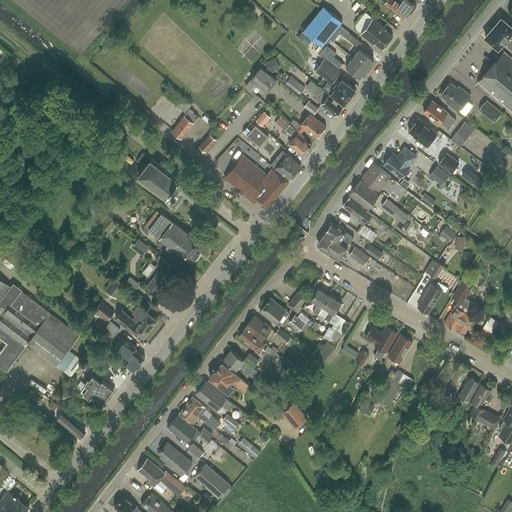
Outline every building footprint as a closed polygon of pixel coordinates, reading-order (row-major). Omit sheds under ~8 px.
[(386,0),(385,2),(403,16),(405,17),(410,11),(411,12),(416,4),(415,3),(410,0),(398,0),(398,1),(396,0),(386,0)] [(321,46),(342,22),(323,6),(303,31),(321,46)] [(375,43),(381,47),(383,48),(392,36),(385,30),(386,28),(373,18),(361,33),(374,44),(375,43)] [(511,27),(501,18),(485,37),(498,48),(505,41),(508,44),(508,47),(511,49),(511,27)] [(347,31),(342,27),(338,31),(344,36),(347,31)] [(345,38),(358,48),(362,43),(349,33),(345,38)] [(327,46),(321,54),(330,61),(334,56),(337,53),(327,46)] [(367,69),(370,64),(374,60),(360,49),(353,58),(367,69)] [(511,110),(511,59),(503,52),(478,81),(511,110)] [(330,61),(340,68),(344,64),(334,56),(330,61)] [(360,77),(367,69),(353,58),(346,66),(360,77)] [(340,72),(331,64),(324,59),(316,69),(332,82),(334,78),(337,81),(333,86),(336,88),(332,93),(335,96),(339,99),(344,103),(355,89),(342,79),(341,81),(336,77),(340,72)] [(279,69),(275,60),(266,63),(270,72),(279,69)] [(266,92),(276,79),(262,67),(246,85),(251,90),(256,83),(266,92)] [(286,83),(299,94),(305,87),(291,76),(286,83)] [(471,96),(463,89),(462,91),(451,82),(441,95),(452,104),(451,105),(459,111),(471,96)] [(163,94),(185,112),(192,104),(169,86),(163,94)] [(342,105),(319,86),(311,95),(321,103),(321,104),(326,108),(328,109),(335,114),(342,105)] [(432,100),(424,111),(432,118),(431,119),(438,125),(439,122),(448,129),(455,120),(446,113),(448,111),(441,105),(440,106),(432,100)] [(309,101),(304,107),(314,114),(318,108),(309,101)] [(495,122),(502,113),(486,101),(479,110),(495,122)] [(182,137),(199,116),(193,112),(194,111),(190,108),(173,130),(182,137)] [(264,112),(256,121),(263,126),(271,117),(264,112)] [(296,130),(301,134),(305,128),(317,138),(320,134),(322,134),(324,131),(323,130),(326,126),(309,113),(301,124),(301,125),(296,130)] [(411,127),(409,131),(419,139),(419,141),(427,147),(438,133),(418,118),(415,123),(413,123),(411,126),(411,127)] [(461,147),(475,129),(465,121),(451,139),(461,147)] [(247,128),(243,131),(260,146),(268,136),(254,123),(251,126),(253,127),(250,130),(247,128)] [(294,137),(289,144),(290,145),(290,146),(293,148),(295,149),(301,153),(301,155),(302,156),(305,155),(306,154),(306,152),(311,146),(304,139),(305,137),(301,134),(296,130),(290,124),(285,130),(294,137)] [(206,151),(217,139),(211,134),(200,146),(206,151)] [(416,156),(405,147),(398,157),(393,153),(384,164),(401,178),(410,167),(409,166),(416,156)] [(271,164),(288,178),(289,180),(301,165),(299,164),(283,150),(271,164)] [(451,173),(459,162),(446,152),(438,163),(451,173)] [(150,159),(144,154),(138,161),(144,167),(150,159)] [(269,204),(289,180),(273,167),(267,174),(243,154),(224,177),(255,202),(258,198),(266,204),(269,204)] [(144,167),(138,174),(167,197),(171,192),(175,195),(179,189),(175,186),(180,181),(151,158),(150,159),(144,167)] [(374,163),(362,178),(379,191),(390,176),(374,163)] [(470,165),(464,174),(485,188),(491,179),(470,165)] [(441,185),(449,175),(437,166),(429,176),(441,185)] [(360,180),(350,193),(362,203),(361,205),(368,210),(379,195),(360,180)] [(421,198),(431,206),(434,201),(424,193),(421,198)] [(364,224),(370,216),(376,221),(378,219),(360,204),(351,196),(343,206),(358,217),(358,221),(363,224),(364,225),(364,224)] [(394,215),(399,208),(386,198),(381,205),(394,215)] [(107,214),(99,224),(109,232),(117,222),(107,214)] [(162,214),(149,230),(160,238),(176,251),(175,252),(190,263),(205,244),(190,233),(189,234),(173,222),(162,214)] [(342,238),(349,244),(354,237),(332,222),(326,231),(340,241),(342,238)] [(377,234),(364,224),(364,225),(363,224),(358,232),(372,241),(377,234)] [(440,234),(449,241),(456,233),(446,226),(440,234)] [(341,243),(340,241),(326,231),(317,244),(339,259),(347,247),(341,243)] [(460,236),(459,247),(467,248),(468,237),(460,236)] [(365,251),(378,260),(383,253),(369,244),(365,251)] [(17,246),(7,259),(27,275),(37,262),(17,246)] [(349,256),(363,265),(369,257),(355,247),(349,256)] [(148,284),(157,291),(158,289),(159,290),(169,278),(168,277),(168,276),(161,271),(168,261),(160,255),(156,260),(158,262),(147,276),(151,279),(148,284)] [(431,276),(439,264),(433,260),(425,272),(431,276)] [(37,262),(27,275),(31,278),(41,265),(37,262)] [(435,279),(437,275),(443,266),(440,263),(439,264),(431,276),(435,279)] [(0,278),(0,337),(7,343),(0,352),(0,364),(7,370),(27,342),(71,376),(82,361),(68,350),(79,335),(50,313),(51,312),(14,284),(11,287),(0,278)] [(107,292),(116,299),(125,287),(116,280),(107,292)] [(456,328),(465,333),(473,318),(467,314),(474,302),(466,298),(473,286),(462,280),(452,297),(459,301),(456,306),(455,306),(445,323),(455,330),(456,328)] [(418,307),(428,313),(443,290),(431,283),(421,299),(422,300),(418,307)] [(318,288),(312,299),(318,304),(313,312),(318,315),(323,306),(330,295),(318,288)] [(287,305),(296,312),(307,298),(298,291),(287,305)] [(330,295),(323,306),(330,310),(325,319),(330,322),(335,313),(335,314),(341,302),(330,295)] [(287,317),(290,313),(271,298),(260,310),(279,326),(282,323),(278,319),(283,313),(287,317)] [(108,319),(115,312),(102,301),(95,309),(108,319)] [(122,310),(115,318),(132,332),(134,329),(144,337),(157,320),(141,307),(132,318),(122,310)] [(262,340),(272,327),(264,322),(255,315),(246,327),(262,340)] [(290,322),(299,330),(305,323),(296,315),(290,322)] [(341,335),(348,323),(338,317),(331,329),(341,335)] [(483,330),(491,335),(499,322),(491,317),(483,330)] [(120,329),(111,321),(103,331),(113,338),(120,329)] [(375,345),(379,347),(374,355),(381,359),(386,351),(397,332),(386,326),(382,333),(372,327),(366,337),(376,343),(375,345)] [(258,352),(265,343),(245,327),(239,336),(246,341),(245,342),(258,352)] [(329,327),(324,336),(336,343),(341,335),(331,329),(329,327)] [(274,334),(286,343),(290,337),(279,328),(274,334)] [(400,362),(412,341),(403,336),(402,338),(400,336),(388,355),(400,362)] [(134,371),(145,357),(135,350),(137,348),(123,338),(115,349),(127,358),(123,363),(134,371)] [(355,359),(359,353),(346,344),(342,351),(355,359)] [(265,350),(276,358),(279,354),(268,346),(265,350)] [(257,370),(244,360),(232,349),(224,359),(237,369),(240,366),(252,376),(257,370)] [(363,350),(356,361),(362,365),(369,354),(363,350)] [(245,359),(254,367),(260,360),(250,352),(245,359)] [(105,372),(112,364),(100,354),(93,362),(105,372)] [(215,369),(210,376),(229,392),(234,385),(240,378),(222,363),(216,370),(215,369)] [(396,373),(393,379),(397,382),(398,383),(404,373),(398,370),(396,373)] [(101,381),(93,375),(90,379),(89,378),(85,383),(86,384),(81,391),(90,397),(92,394),(97,398),(98,398),(104,403),(108,397),(108,396),(114,388),(103,379),(101,381)] [(387,376),(377,395),(386,401),(397,382),(393,379),(387,376)] [(456,400),(466,405),(479,383),(472,378),(470,381),(468,380),(459,396),(458,395),(456,400)] [(233,403),(226,397),(206,381),(196,393),(216,410),(221,404),(228,410),(233,403)] [(480,387),(471,402),(475,404),(470,414),(477,418),(495,427),(500,418),(481,408),(491,389),(484,385),(482,388),(480,387)] [(27,394),(40,405),(44,400),(31,389),(27,394)] [(298,401),(305,406),(309,401),(303,396),(298,401)] [(205,422),(209,418),(203,413),(207,408),(193,397),(186,405),(200,417),(205,422)] [(511,402),(502,419),(504,420),(499,428),(501,429),(498,435),(511,443),(511,442),(511,402)] [(294,403),(283,413),(296,429),(308,419),(294,403)] [(194,424),(200,417),(186,405),(180,413),(194,424)] [(432,415),(442,419),(446,412),(437,407),(432,415)] [(57,419),(80,438),(85,431),(71,419),(68,416),(63,412),(57,419)] [(201,432),(179,414),(168,427),(187,442),(191,436),(195,439),(201,432)] [(234,428),(239,422),(228,414),(223,420),(234,428)] [(211,415),(209,418),(205,422),(215,429),(220,423),(211,415)] [(202,431),(203,432),(210,437),(215,432),(207,425),(202,431)] [(322,434),(329,439),(333,432),(327,427),(322,434)] [(212,439),(210,437),(203,432),(199,437),(208,444),(212,439)] [(182,475),(192,462),(168,442),(160,452),(163,454),(160,457),(182,475)] [(189,448),(199,457),(204,452),(193,443),(189,448)] [(245,450),(256,458),(261,451),(251,443),(245,450)] [(506,450),(500,447),(491,463),(497,466),(498,465),(500,467),(508,453),(506,451),(506,450)] [(166,471),(165,472),(148,458),(139,469),(149,478),(148,480),(155,486),(159,480),(179,496),(186,487),(166,471)] [(222,498),(233,486),(205,462),(194,476),(218,497),(220,495),(222,498)] [(0,511),(24,511),(29,507),(8,490),(0,500),(0,511)] [(174,511),(151,492),(141,504),(151,511),(174,511)] [(143,511),(124,495),(115,506),(121,511),(143,511)] [(500,511),(509,511),(511,507),(511,502),(508,500),(500,511)]
